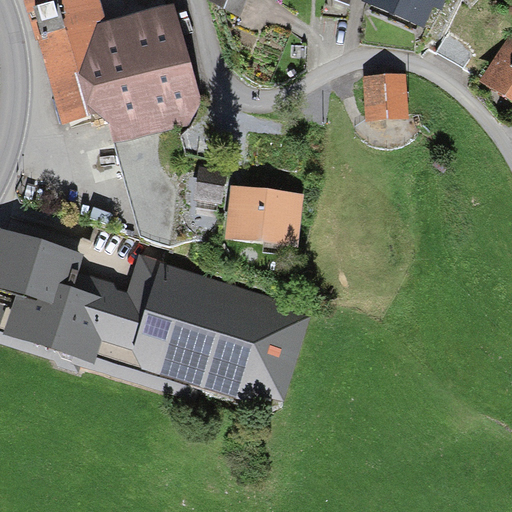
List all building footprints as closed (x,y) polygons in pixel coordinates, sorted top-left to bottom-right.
[(25,0),(30,16),(35,14),(84,0),(25,0)] [(65,122),(110,110),(111,110),(104,88),(93,50),(89,36),(95,34),(85,0),(84,0),(35,14),(65,122)] [(213,0),(213,2),(238,12),(242,0),(213,0)] [(374,0),(370,11),(416,31),(429,1),(439,5),(441,0),(374,0)] [(118,140),(163,128),(190,120),(197,108),(170,14),(124,27),(95,34),(89,36),(93,50),(104,88),(111,110),(110,110),(118,140)] [(511,42),(490,80),(511,93),(511,42)] [(368,82),(370,117),(405,116),(403,80),(368,82)] [(184,202),(163,128),(118,140),(117,140),(145,240),(169,248),(192,241),(181,203),(184,202)] [(211,165),(209,173),(202,172),(198,200),(218,202),(224,167),(211,165)] [(297,202),(236,195),(232,236),(292,243),(297,202)] [(60,365),(76,370),(79,360),(190,394),(194,380),(253,398),(264,392),(280,397),(303,323),(287,318),(281,307),(145,264),(133,304),(110,296),(113,287),(85,278),(82,289),(76,287),(79,273),(74,272),(77,260),(4,238),(0,252),(0,282),(8,286),(0,312),(0,338),(48,353),(52,351),(60,365)]
